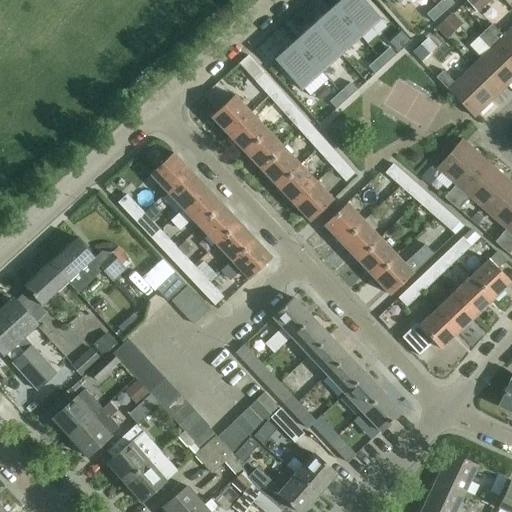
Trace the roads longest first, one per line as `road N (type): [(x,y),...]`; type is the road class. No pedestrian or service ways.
road 1 (residential): [(442,408),(173,115)]
road 2 (residential): [(0,267),(173,115)]
road 3 (residential): [(173,115),(298,0)]
road 4 (residential): [(352,511),(442,408)]
